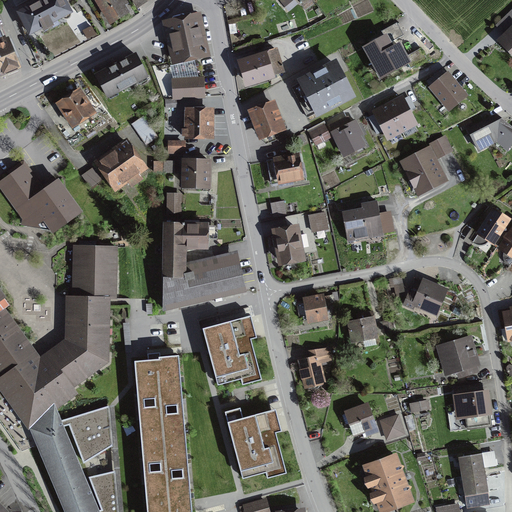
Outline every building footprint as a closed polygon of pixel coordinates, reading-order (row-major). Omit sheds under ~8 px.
[(63,0),(43,0),(19,13),(30,33),(34,30),(61,16),(61,17),(62,18),(63,18),(64,19),(65,19),(66,19),(67,19),(67,18),(68,18),(69,18),(69,17),(70,16),(70,15),(70,14),(70,13),(70,12),(63,0)] [(83,0),(72,0),(70,1),(74,8),(85,3),(83,0)] [(98,0),(111,21),(125,12),(121,5),(127,1),(125,0),(98,0)] [(511,29),(511,30),(501,41),(511,52),(511,10),(503,19),(511,29)] [(165,24),(172,69),(208,63),(201,18),(165,24)] [(381,64),(386,73),(407,62),(410,68),(427,59),(420,48),(404,57),(398,46),(392,50),(389,43),(403,35),(397,23),(381,31),(385,38),(366,48),(376,67),(381,64)] [(0,74),(17,68),(7,42),(5,43),(0,30),(0,74)] [(265,52),(266,55),(241,63),(248,83),(283,72),(275,49),(265,52)] [(146,76),(136,55),(97,75),(108,96),(146,76)] [(317,111),(318,113),(351,96),(335,64),(291,87),(306,117),(317,111)] [(174,98),(204,97),(203,78),(173,80),(174,98)] [(449,108),(465,95),(450,78),(443,83),(440,80),(432,87),(449,108)] [(78,92),(60,104),(74,124),(92,112),(78,92)] [(402,98),(388,105),(402,131),(415,124),(409,112),(415,109),(410,99),(404,102),(402,98)] [(178,99),(165,100),(166,108),(178,107),(178,99)] [(261,136),(282,128),(273,104),(252,112),(261,136)] [(388,138),(402,131),(388,105),(375,113),(377,118),(372,121),(378,133),(384,130),(388,138)] [(183,136),(210,136),(210,111),(189,111),(189,129),(183,129),(183,136)] [(143,116),(131,124),(146,145),(158,137),(143,116)] [(469,130),(479,150),(501,138),(510,145),(511,142),(511,128),(502,120),(497,123),(494,117),(469,130)] [(345,130),(335,136),(345,155),(363,146),(355,130),(359,129),(355,122),(344,127),(345,130)] [(317,144),(329,137),(324,127),(311,133),(317,144)] [(69,139),(71,145),(86,139),(83,132),(69,139)] [(99,163),(116,187),(127,179),(131,186),(142,179),(137,172),(143,168),(124,140),(121,142),(124,145),(99,163)] [(169,153),(183,153),(184,143),(170,142),(169,153)] [(429,150),(433,159),(445,153),(439,142),(427,148),(429,150)] [(404,163),(419,192),(444,179),(433,159),(429,150),(404,163)] [(267,161),(272,184),(301,179),(297,155),(267,161)] [(53,231),(80,211),(56,177),(43,187),(24,161),(8,172),(11,176),(0,183),(0,184),(21,214),(43,218),(53,231)] [(174,161),(164,161),(164,162),(164,172),(174,172),(174,161)] [(186,161),(186,185),(206,186),(207,162),(186,161)] [(164,162),(155,162),(155,173),(164,172),(164,162)] [(82,175),(91,188),(103,179),(94,167),(82,175)] [(179,194),(169,194),(169,212),(179,212),(179,194)] [(271,203),(274,217),(286,215),(283,201),(271,203)] [(376,201),(366,203),(367,207),(343,212),(347,233),(366,229),(368,237),(382,234),(376,201)] [(511,221),(489,207),(485,212),(490,215),(479,233),(493,242),(501,231),(506,230),(511,221)] [(312,231),(327,228),(324,213),(309,216),(312,231)] [(181,277),(182,274),(182,246),(183,223),(183,221),(170,221),(170,224),(165,224),(164,277),(181,277)] [(184,225),(184,223),(183,223),(182,246),(206,247),(206,225),(184,225)] [(511,224),(504,237),(505,242),(501,248),(511,254),(511,224)] [(296,227),(275,231),(281,262),(302,258),(296,227)] [(114,297),(115,247),(75,246),(74,297),(107,297),(114,297)] [(181,277),(164,277),(164,309),(245,290),(238,261),(182,274),(181,277)] [(393,287),(390,287),(392,297),(403,295),(401,285),(400,277),(391,279),(393,287)] [(413,308),(414,304),(434,312),(444,290),(424,281),(418,294),(410,291),(404,304),(413,308)] [(107,297),(74,297),(68,296),(67,340),(40,360),(3,309),(9,305),(0,292),(0,373),(2,376),(0,377),(0,386),(29,426),(64,511),(117,511),(114,472),(90,478),(102,510),(100,511),(64,425),(69,424),(84,462),(112,445),(109,406),(62,421),(56,407),(76,392),(72,385),(107,360),(107,297)] [(308,315),(309,321),(326,318),(324,306),(330,305),(328,296),(322,298),(322,296),(305,299),(305,301),(296,303),(299,316),(308,315)] [(375,326),(372,312),(357,315),(358,321),(350,323),(353,340),(374,336),(372,327),(375,326)] [(204,326),(218,381),(242,375),(244,380),(259,376),(249,335),(255,334),(250,315),(204,326)] [(443,347),(446,357),(443,358),(447,372),(457,369),(460,377),(477,371),(475,363),(476,362),(473,350),(470,351),(466,340),(443,347)] [(328,348),(311,350),(312,358),(300,361),(302,369),(300,370),(303,378),(304,378),(306,386),(323,381),(318,362),(331,360),(328,348)] [(162,359),(138,361),(150,511),(190,511),(176,355),(161,356),(162,359)] [(484,392),(455,396),(457,410),(465,409),(468,429),(491,425),(489,412),(488,401),(485,401),(484,392)] [(410,405),(411,410),(414,410),(414,411),(427,408),(426,401),(413,404),(413,405),(410,405)] [(351,422),(355,433),(362,430),(364,436),(376,431),(367,405),(342,415),(345,424),(351,422)] [(268,474),(284,470),(274,430),(280,428),(275,409),(242,417),(239,407),(227,411),(244,474),(267,468),(268,474)] [(398,415),(381,421),(387,439),(404,433),(398,415)] [(484,472),(483,467),(482,461),(481,453),(463,456),(464,464),(461,465),(463,476),(484,472)] [(398,465),(395,456),(366,466),(369,476),(364,478),(365,483),(368,487),(372,485),(375,492),(370,493),(371,498),(373,503),(378,501),(382,510),(411,500),(407,490),(409,487),(406,486),(404,481),(406,481),(403,474),(402,474),(400,470),(401,467),(398,465)] [(494,458),(482,461),(483,467),(495,465),(494,458)] [(469,495),(470,494),(487,491),(484,472),(463,476),(464,486),(468,486),(469,495)] [(489,500),(487,491),(470,494),(471,503),(489,500)] [(245,506),(247,511),(267,511),(265,500),(245,506)] [(0,511),(8,511),(0,503),(0,511)]
